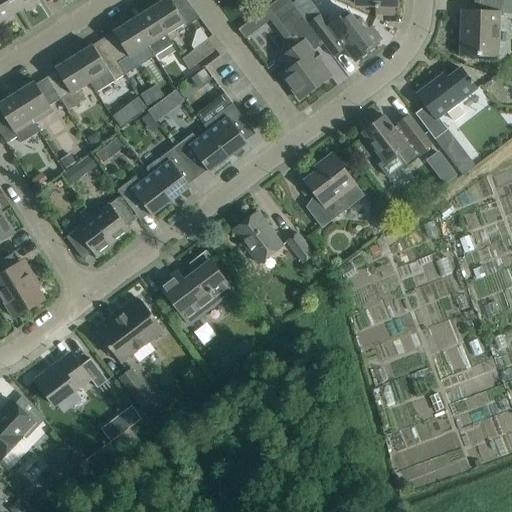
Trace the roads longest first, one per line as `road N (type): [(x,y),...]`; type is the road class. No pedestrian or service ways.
road 1 (residential): [(86,297),(303,133)]
road 2 (residential): [(303,133),(401,58),(424,0)]
road 3 (residential): [(303,133),(203,0)]
road 4 (residential): [(86,297),(0,158)]
road 5 (residential): [(0,68),(110,0)]
